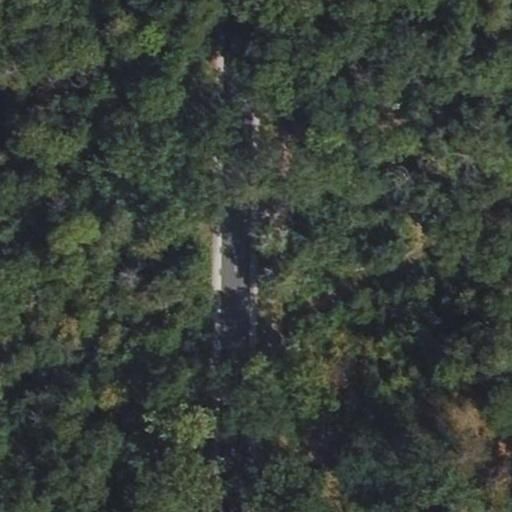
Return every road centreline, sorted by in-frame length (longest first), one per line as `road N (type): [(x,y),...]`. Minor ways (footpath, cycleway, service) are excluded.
road 1 (secondary): [(231,511),(237,0)]
road 2 (unknown): [(115,511),(233,372)]
